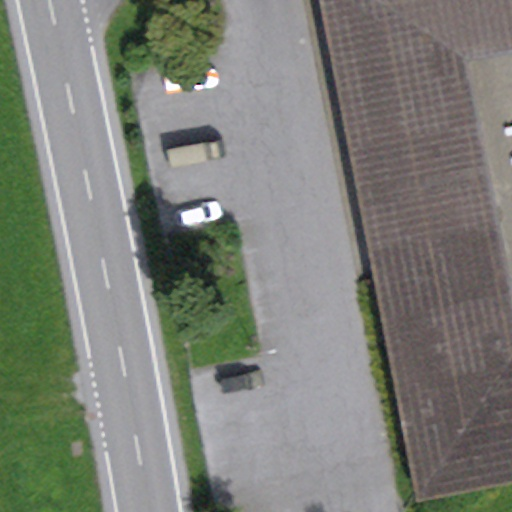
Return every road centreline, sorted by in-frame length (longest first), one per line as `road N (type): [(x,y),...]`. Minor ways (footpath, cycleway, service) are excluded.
road 1 (secondary): [(47,0),(144,511)]
road 2 (track): [(0,393),(122,378)]
